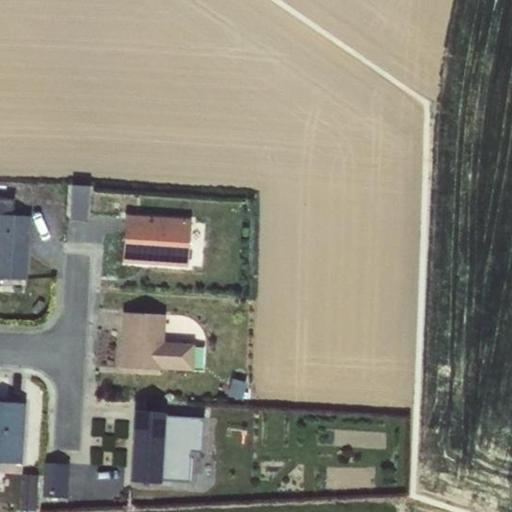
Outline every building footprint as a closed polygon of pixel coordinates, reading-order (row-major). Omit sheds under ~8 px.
[(72,188),(70,221),(87,222),(89,189),(72,188)] [(0,214),(13,215),(13,197),(0,196),(0,214)] [(30,216),(0,214),(0,278),(26,280),(30,216)] [(125,215),(122,263),(187,267),(190,220),(125,215)] [(122,313),(119,367),(190,370),(191,340),(162,339),(163,314),(122,313)] [(0,401),(0,462),(21,464),(25,403),(0,401)] [(136,410),(132,473),(188,478),(190,447),(201,448),(203,414),(136,410)] [(44,494),(65,496),(68,463),(47,461),(44,494)] [(21,472),(19,511),(37,511),(39,473),(21,472)]
